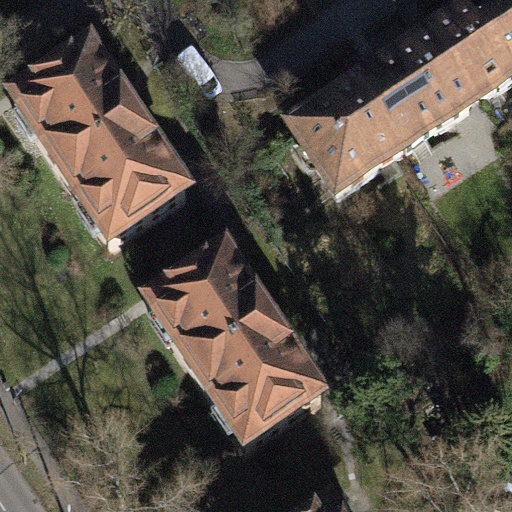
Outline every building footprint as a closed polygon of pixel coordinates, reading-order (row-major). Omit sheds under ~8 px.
[(477,109),(511,86),(511,10),(505,0),(490,0),(431,38),(477,109)] [(407,154),(477,109),(431,38),(361,84),(407,154)] [(13,107),(109,252),(186,201),(90,56),(13,107)] [(337,199),(407,154),(361,84),(291,129),(337,199)] [(226,261),(149,313),(245,456),(323,404),(226,261)]
